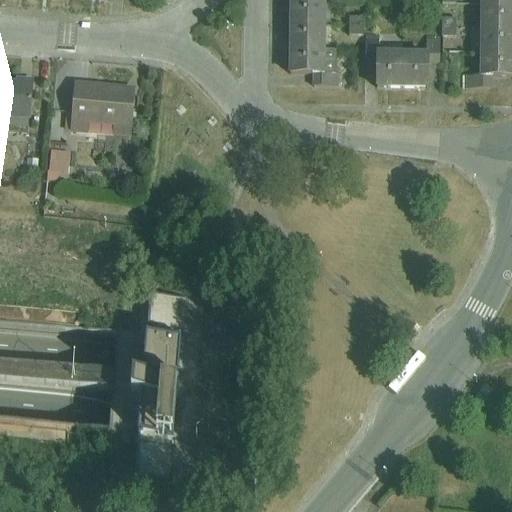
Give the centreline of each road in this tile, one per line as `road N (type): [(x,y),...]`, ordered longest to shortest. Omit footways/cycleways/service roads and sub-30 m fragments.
road 1 (motorway): [(511,391),(0,345)]
road 2 (motorway): [(0,401),(511,446)]
road 3 (tertiary): [(324,511),(453,349),(511,251)]
road 4 (residential): [(511,157),(258,120)]
road 5 (residential): [(151,40),(0,29)]
road 6 (residential): [(258,120),(208,69),(151,40)]
road 7 (residential): [(258,120),(256,0)]
